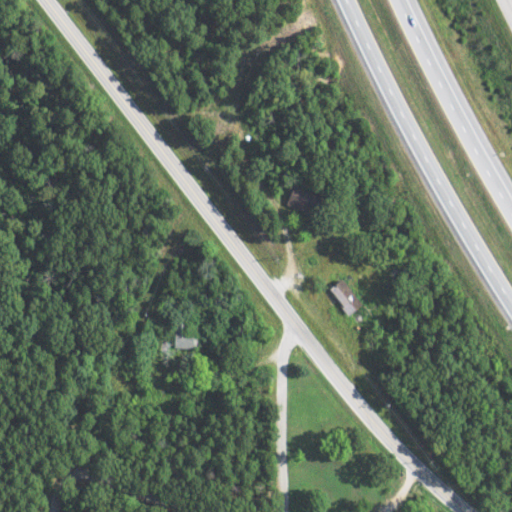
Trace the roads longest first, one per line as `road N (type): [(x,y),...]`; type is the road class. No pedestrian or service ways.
road 1 (residential): [(463,511),(324,362),(46,0)]
road 2 (residential): [(295,324),(283,355),(278,511),(174,505),(85,475),(64,486),(58,511)]
road 3 (trunk): [(346,0),(420,157),(511,314)]
road 4 (trunk): [(511,215),(461,134),(400,0)]
